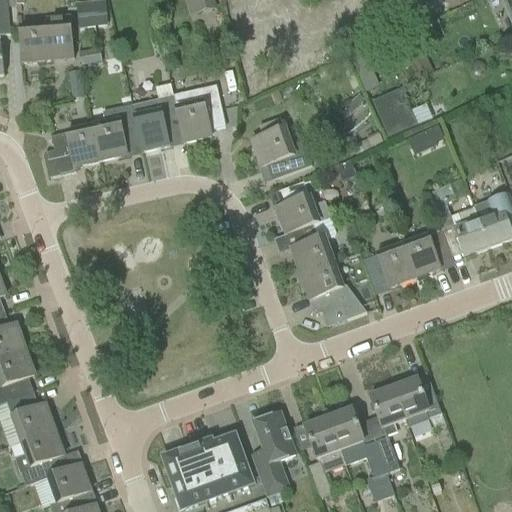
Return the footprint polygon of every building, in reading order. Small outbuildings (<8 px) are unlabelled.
[(0,0),(0,39),(10,38),(7,0),(0,0)] [(21,7),(24,7),(23,0),(15,0),(16,15),(22,14),(21,7)] [(215,11),(212,0),(192,0),(196,15),(215,11)] [(108,3),(93,5),(95,29),(110,28),(108,3)] [(95,29),(93,5),(77,6),(79,31),(95,29)] [(46,31),(20,33),(21,47),(23,67),(50,64),(50,58),(65,57),(73,56),(69,19),(46,21),(46,31)] [(79,55),(81,69),(102,66),(100,52),(79,55)] [(131,108),(140,149),(141,156),(169,150),(167,143),(182,140),(171,89),(154,92),(156,103),(131,108)] [(171,89),(182,140),(184,146),(211,140),(209,134),(224,131),(215,89),(173,99),(171,89)] [(401,92),(371,105),(387,142),(417,129),(401,92)] [(106,128),(93,131),(101,165),(127,159),(125,153),(140,149),(131,108),(102,115),(106,128)] [(414,157),(443,145),(436,128),(407,139),(414,157)] [(101,165),(93,131),(51,140),(54,154),(44,157),(50,182),(76,176),(75,170),(101,165)] [(299,174),(299,173),(311,169),(301,144),(290,148),(284,134),(252,145),(261,171),(267,169),(273,184),(299,174)] [(366,140),(371,151),(383,146),(379,134),(366,140)] [(351,167),(337,172),(342,184),(355,179),(351,167)] [(286,239),(292,237),(330,223),(324,205),(316,207),(311,194),(307,196),(303,186),(296,189),(277,196),(282,211),(276,213),(286,239)] [(488,252),(478,224),(474,211),(450,220),(445,206),(454,203),(448,188),(429,197),(438,223),(439,222),(445,240),(456,236),(465,261),(488,252)] [(511,230),(511,207),(508,197),(473,210),(474,211),(478,224),(488,252),(511,243),(511,242),(508,232),(511,230)] [(445,240),(439,222),(438,223),(428,227),(432,239),(402,250),(414,282),(439,273),(437,267),(452,262),(445,243),(444,241),(445,240)] [(291,253),(301,279),(333,267),(324,243),(333,240),(335,236),(330,223),(292,237),(297,251),(291,253)] [(414,282),(402,250),(362,264),(372,291),(386,286),(389,292),(414,282)] [(333,267),(301,279),(310,304),(316,302),(321,317),(341,310),(342,310),(347,324),(366,317),(354,301),(347,303),(333,267)] [(0,317),(0,363),(25,354),(16,329),(10,331),(4,316),(0,317)] [(0,406),(6,405),(7,406),(33,396),(28,382),(34,380),(25,354),(0,363),(0,387),(1,390),(0,390),(0,406)] [(417,383),(393,392),(405,424),(407,430),(440,418),(441,418),(433,397),(424,401),(420,392),(417,383)] [(381,433),(405,424),(393,392),(370,400),(376,419),(381,433)] [(54,434),(45,409),(39,411),(33,396),(7,406),(21,446),(54,434)] [(351,414),(328,422),(344,469),(365,461),(373,483),(385,478),(375,448),(362,453),(360,447),(363,446),(351,414)] [(279,465),(296,459),(281,418),(252,428),(267,468),(256,472),(267,501),(289,493),(279,465)] [(344,469),(328,422),(304,431),(311,450),(316,463),(318,462),(320,468),(307,472),(318,502),(331,498),(323,476),(344,469)] [(24,490),(48,482),(62,476),(57,462),(63,460),(54,434),(21,446),(26,458),(14,462),(24,490)] [(245,468),(235,440),(212,448),(211,444),(185,454),(177,457),(162,462),(172,488),(172,489),(175,497),(180,511),(187,511),(193,510),(197,508),(204,506),(204,505),(220,499),(228,497),(229,498),(236,495),(240,494),(253,489),(249,478),(247,472),(246,472),(245,468)] [(388,444),(375,448),(385,478),(398,473),(388,444)] [(88,511),(84,498),(90,496),(81,470),(62,476),(48,482),(57,505),(49,508),(50,511),(88,511)] [(263,511),(268,510),(265,502),(257,506),(259,511),(263,511)]
